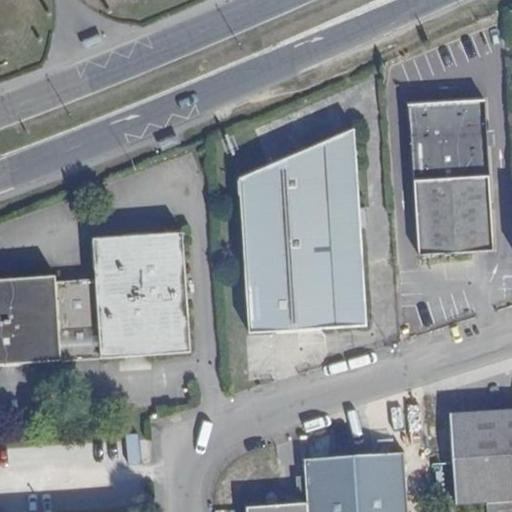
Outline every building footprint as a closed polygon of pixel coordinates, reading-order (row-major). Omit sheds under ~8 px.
[(419,256),(493,252),(487,148),(495,147),(494,131),(486,132),(484,101),(410,106),(419,256)] [(249,333),(367,326),(354,129),(239,179),(249,333)] [(0,365),(190,352),(183,232),(94,239),(96,279),(56,281),(56,276),(0,279),(0,365)] [(511,511),(511,410),(450,415),(456,504),(487,503),(487,511),(511,511)] [(407,511),(404,452),(304,459),(307,504),(247,508),(247,511),(407,511)]
